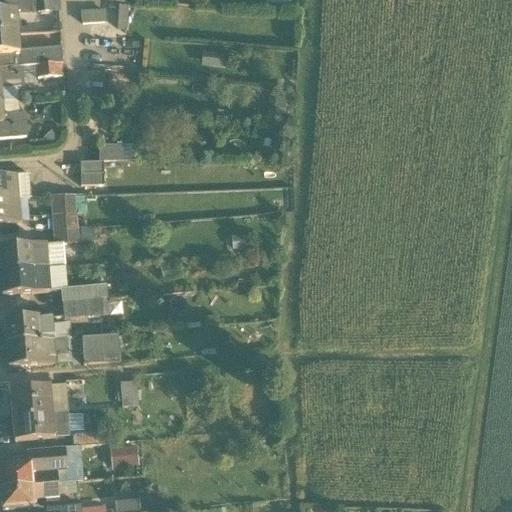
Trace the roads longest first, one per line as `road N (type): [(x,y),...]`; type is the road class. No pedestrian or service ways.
road 1 (track): [(0,382),(283,357),(478,366)]
road 2 (track): [(511,115),(458,511)]
road 3 (track): [(283,357),(288,218)]
